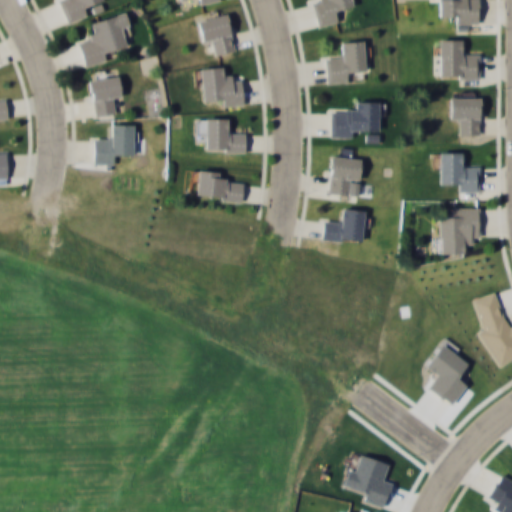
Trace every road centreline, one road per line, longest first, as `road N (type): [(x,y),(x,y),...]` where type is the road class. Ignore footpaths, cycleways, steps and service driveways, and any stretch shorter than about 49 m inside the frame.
road 1 (residential): [(267,0),(284,66),(281,224)]
road 2 (residential): [(11,0),(48,99),(42,207)]
road 3 (residential): [(511,406),(467,443),(426,511)]
